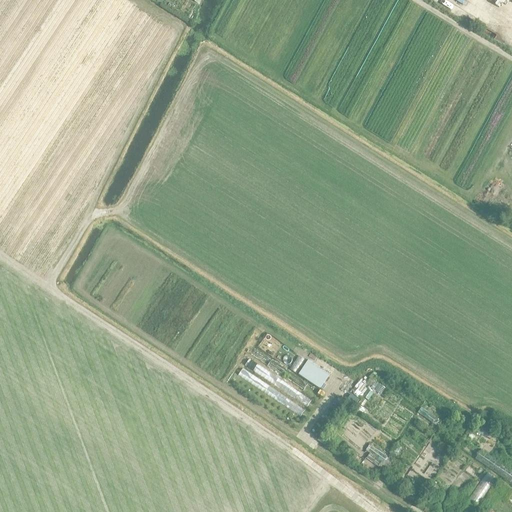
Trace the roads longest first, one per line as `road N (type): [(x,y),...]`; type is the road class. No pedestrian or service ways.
road 1 (track): [(49,284),(91,215),(118,214),(344,357),(380,352),(469,405),(491,404),(511,416)]
road 2 (track): [(0,251),(288,445),(276,459),(343,511)]
